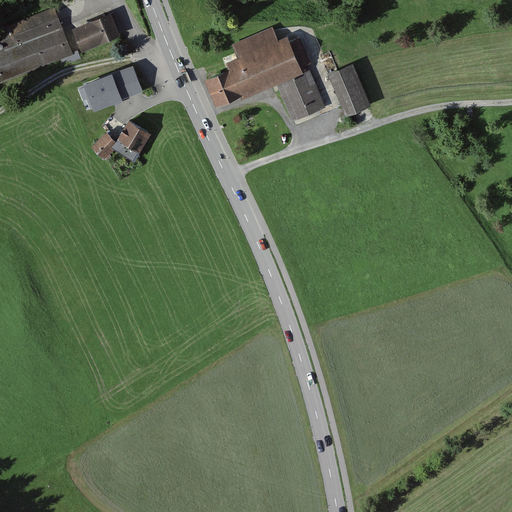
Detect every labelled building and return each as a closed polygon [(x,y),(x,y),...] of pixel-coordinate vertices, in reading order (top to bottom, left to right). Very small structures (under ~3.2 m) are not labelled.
[(0,35),(5,48),(0,49),(0,81),(73,54),(55,7),(0,28),(0,35)] [(111,11),(72,27),(81,50),(121,34),(111,11)] [(229,67),(204,78),(216,105),(241,95),(242,98),(277,83),(293,121),(326,107),(308,64),(312,63),(300,36),(290,41),(288,35),(279,39),(273,26),(232,43),(237,56),(227,61),(229,67)] [(353,62),(328,74),(346,115),(372,104),(353,62)] [(133,64),(84,83),(85,86),(94,107),(95,110),(144,90),(133,64)] [(94,107),(85,86),(79,88),(83,100),(87,99),(91,108),(94,107)] [(151,133),(129,120),(117,141),(113,147),(115,148),(132,158),(136,150),(140,152),(151,133)] [(113,147),(117,141),(108,131),(92,146),(104,159),(115,148),(113,147)]
